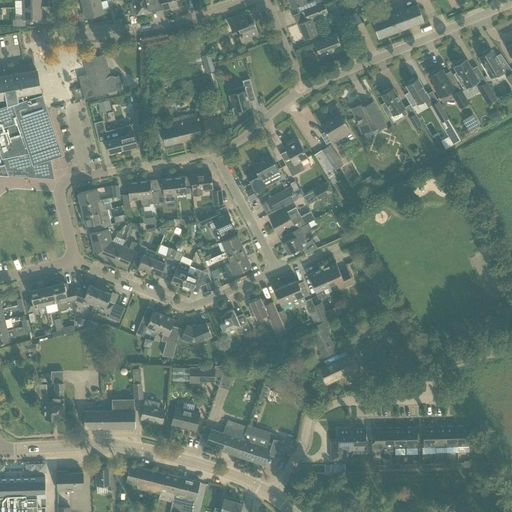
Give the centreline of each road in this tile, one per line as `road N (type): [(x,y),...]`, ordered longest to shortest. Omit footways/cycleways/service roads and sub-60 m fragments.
road 1 (tertiary): [(270,492),(210,469),(95,450),(0,451)]
road 2 (residential): [(75,264),(59,195),(67,179),(215,152)]
road 3 (residential): [(259,0),(146,29),(73,28),(59,21),(57,0)]
road 4 (residential): [(445,398),(323,407),(270,492)]
road 5 (residential): [(75,264),(184,310),(278,273)]
road 6 (residential): [(302,89),(498,8)]
road 7 (residential): [(278,273),(215,152)]
